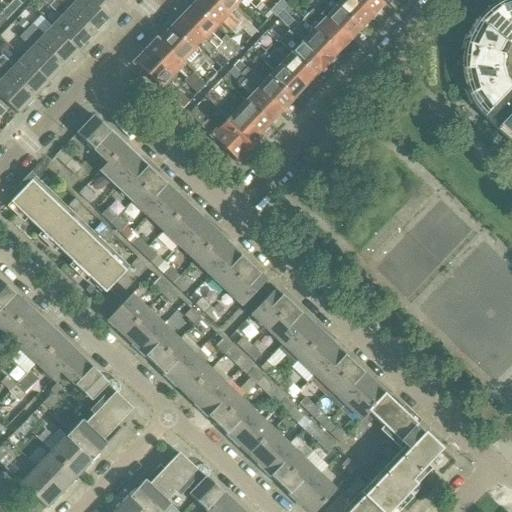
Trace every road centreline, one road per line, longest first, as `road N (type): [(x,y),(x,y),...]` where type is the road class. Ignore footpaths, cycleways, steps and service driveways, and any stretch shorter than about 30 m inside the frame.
road 1 (residential): [(500,470),(232,211)]
road 2 (residential): [(232,211),(438,0)]
road 3 (residential): [(167,418),(0,251)]
road 4 (residential): [(232,211),(88,74)]
road 5 (residential): [(273,511),(167,418)]
road 6 (residential): [(0,169),(88,74)]
road 7 (residential): [(79,511),(167,418)]
